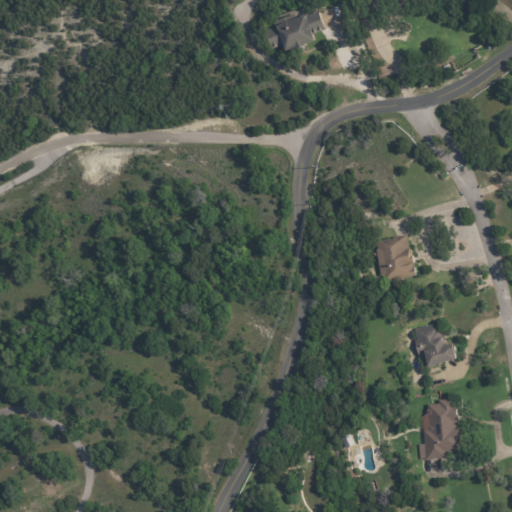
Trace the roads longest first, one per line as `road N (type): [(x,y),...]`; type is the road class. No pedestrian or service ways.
road 1 (residential): [(217,511),(280,387),(298,332),(304,176),(320,133),(343,115),(421,106),(511,52)]
road 2 (residential): [(421,106),(466,177),(511,353)]
